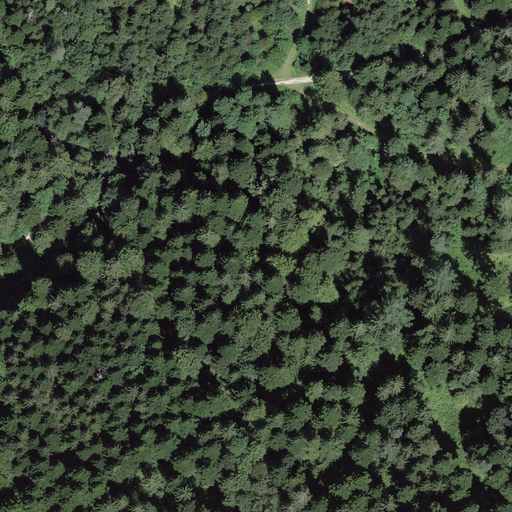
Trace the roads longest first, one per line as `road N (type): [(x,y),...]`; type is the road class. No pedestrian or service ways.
road 1 (track): [(93,511),(254,412),(491,309),(511,307)]
road 2 (track): [(0,258),(90,164),(152,117),(284,82)]
road 3 (track): [(284,82),(407,152),(511,171)]
road 4 (track): [(284,82),(356,72),(511,21)]
